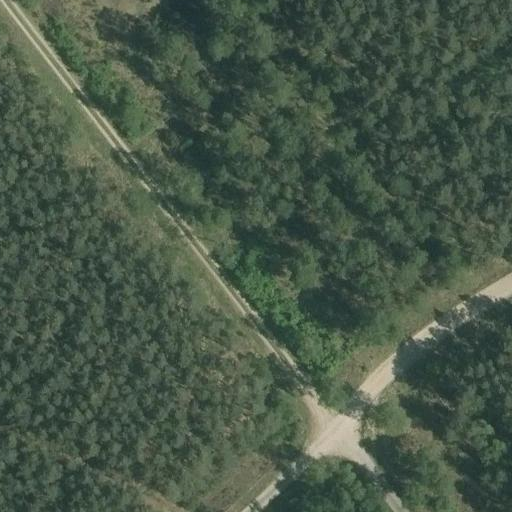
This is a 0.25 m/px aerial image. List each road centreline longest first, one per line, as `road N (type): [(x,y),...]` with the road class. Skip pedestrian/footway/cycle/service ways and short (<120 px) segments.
road 1 (unclassified): [(235,511),(336,416)]
road 2 (unclassified): [(408,511),(336,416)]
